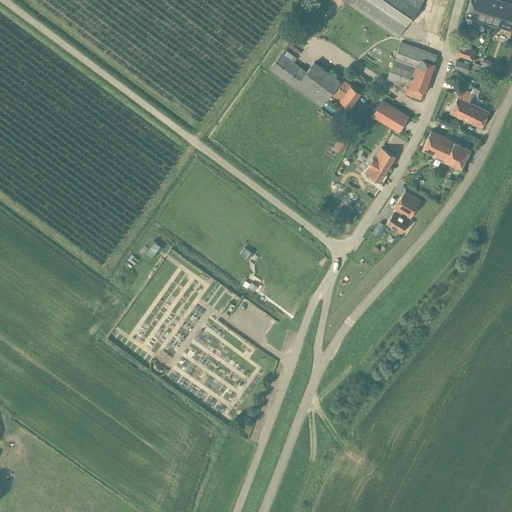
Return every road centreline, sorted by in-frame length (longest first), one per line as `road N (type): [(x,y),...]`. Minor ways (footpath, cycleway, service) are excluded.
road 1 (unclassified): [(343,252),(4,0)]
road 2 (tertiary): [(316,375),(350,321),(454,199),(511,94)]
road 3 (residential): [(343,252),(436,94),(458,0)]
road 4 (unclassified): [(236,511),(328,278)]
road 5 (tertiary): [(264,511),(316,375)]
